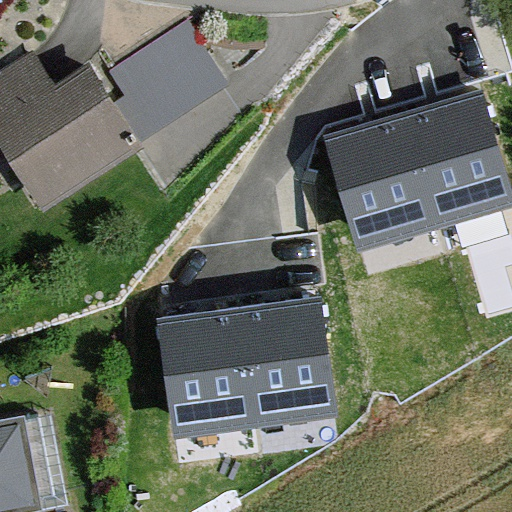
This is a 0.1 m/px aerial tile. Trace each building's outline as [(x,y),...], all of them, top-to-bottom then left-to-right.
[(194,12),(112,65),(151,125),(233,72),(194,12)] [(64,87),(41,50),(0,75),(0,138),(16,164),(46,145),(72,186),(146,140),(99,65),(64,87)] [(375,123),(328,136),(359,248),(511,205),(511,197),(483,93),(437,106),(375,123)] [(212,311),(165,316),(180,438),(334,420),(319,299),(264,305),(212,311)] [(23,415),(0,419),(0,509),(40,501),(23,415)]
